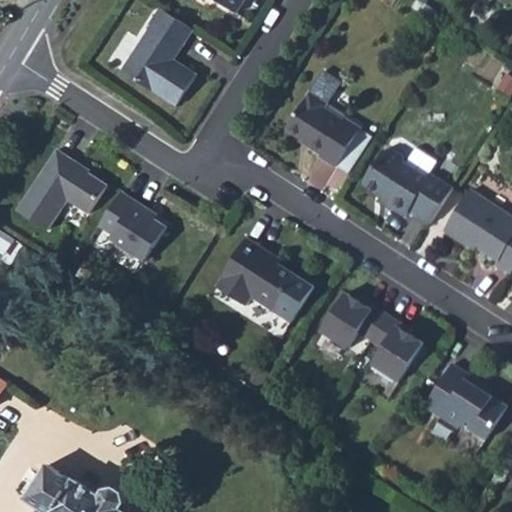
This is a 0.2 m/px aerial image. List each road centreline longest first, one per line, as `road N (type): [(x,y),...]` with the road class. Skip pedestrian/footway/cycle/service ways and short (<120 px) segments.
road 1 (residential): [(192,168),(259,180),(511,342)]
road 2 (residential): [(11,57),(192,168)]
road 3 (residential): [(192,168),(302,0)]
